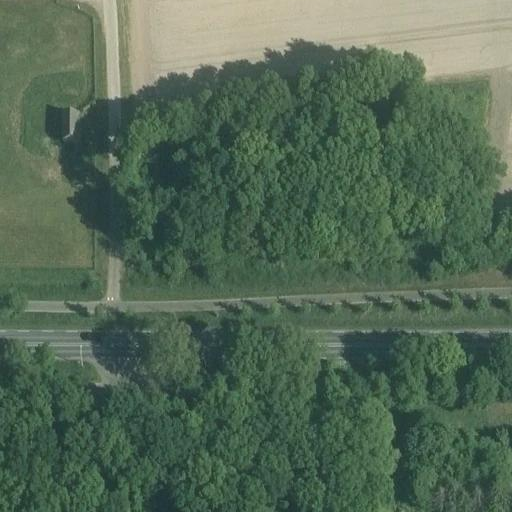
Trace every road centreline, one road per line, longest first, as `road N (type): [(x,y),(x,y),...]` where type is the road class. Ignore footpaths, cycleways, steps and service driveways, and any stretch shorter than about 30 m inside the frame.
road 1 (unclassified): [(122,344),(123,388),(511,386)]
road 2 (primary): [(122,344),(511,346)]
road 3 (unclassified): [(113,306),(111,0)]
road 4 (primary): [(0,344),(122,344)]
